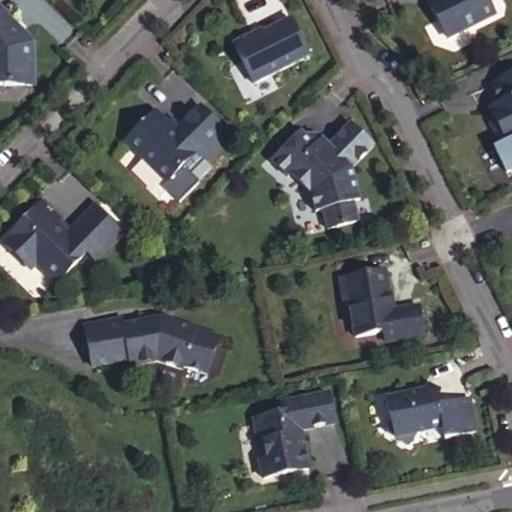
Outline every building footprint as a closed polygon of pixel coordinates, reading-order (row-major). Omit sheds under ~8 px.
[(490,12),(483,0),(426,0),(443,35),(490,12)] [(15,22),(0,7),(0,84),(32,83),(32,41),(13,23),(15,22)] [(306,52),(288,15),(261,28),(251,34),(250,30),(231,39),(252,80),(306,52)] [(261,28),(260,25),(250,30),(251,34),(261,28)] [(511,69),(484,84),(493,102),(486,106),(490,113),(489,114),(487,121),(493,132),(499,135),(500,134),(504,142),(491,148),(503,171),(511,166),(511,69)] [(222,125),(199,103),(179,123),(174,128),(167,121),(155,109),(125,138),(166,178),(182,162),(187,167),(200,154),(204,158),(219,143),(216,140),(211,136),(222,125)] [(179,123),(172,116),(167,121),(174,128),(179,123)] [(350,165),(370,143),(347,121),(327,142),(320,136),(314,143),(301,131),(299,128),(270,158),(285,173),(289,169),(308,188),(315,209),(321,207),(327,226),(358,217),(353,198),(359,196),(350,165)] [(226,129),(222,125),(211,136),(216,140),(226,129)] [(320,136),(316,132),(301,131),(314,143),(320,136)] [(60,215),(43,198),(3,238),(30,265),(35,260),(55,278),(86,247),(96,257),(124,229),(95,201),(70,225),(67,228),(60,222),(60,215)] [(70,225),(60,215),(60,222),(67,228),(70,225)] [(390,306),(384,266),(339,273),(343,299),(348,298),(353,332),(382,327),(384,337),(422,331),(418,302),(390,306)] [(122,314),(84,322),(92,363),(130,355),(131,361),(157,356),(181,364),(182,361),(205,370),(216,337),(193,329),(194,326),(160,313),(124,321),(122,314)] [(216,337),(217,334),(194,326),(193,329),(216,337)] [(463,433),(455,399),(439,402),(437,394),(427,387),(386,397),(391,423),(386,431),(408,445),(416,432),(443,425),(446,437),(463,433)] [(332,418),(326,389),(279,399),(281,409),(255,414),(252,419),(256,436),(261,439),(263,451),(260,455),(258,456),(262,474),(307,464),(302,444),(300,435),(299,426),(332,418)] [(470,395),(455,399),(463,433),(478,430),(470,395)] [(307,433),(300,435),(302,444),(309,442),(307,433)]
